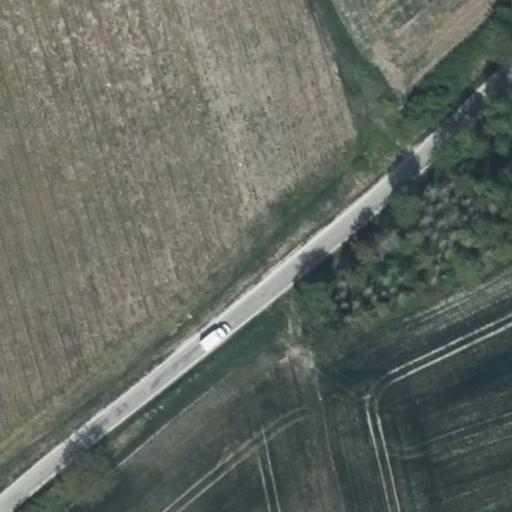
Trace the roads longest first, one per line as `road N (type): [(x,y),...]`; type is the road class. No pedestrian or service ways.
road 1 (tertiary): [(3,511),(276,281),(511,65)]
road 2 (track): [(0,452),(376,121),(407,153)]
road 3 (track): [(376,121),(316,0)]
